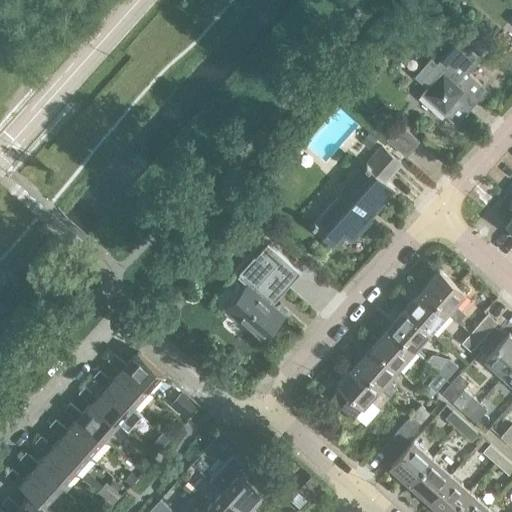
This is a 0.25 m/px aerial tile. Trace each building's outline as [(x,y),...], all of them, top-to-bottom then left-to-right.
[(479,53),(486,45),(471,31),(464,39),(479,53)] [(488,89),(469,73),(479,61),(457,41),(436,64),(430,58),(415,75),(428,86),(421,93),(456,124),(488,89)] [(511,68),(511,67),(511,56),(509,54),(503,61),(511,68)] [(406,155),(419,139),(399,122),(386,137),(406,155)] [(363,141),(369,147),(378,137),(371,131),(363,141)] [(384,181),(401,163),(382,146),(365,164),(362,161),(337,189),(340,193),(312,224),(333,243),(344,231),(353,240),(371,220),(369,219),(394,190),(384,181)] [(284,316),(269,302),(299,270),(268,242),(238,276),(246,284),(226,307),(262,340),(284,316)] [(439,270),(421,289),(447,312),(448,311),(458,320),(466,311),(456,302),(464,293),(439,270)] [(447,312),(421,289),(405,308),(430,331),(447,312)] [(430,331),(405,308),(388,327),(414,349),(430,331)] [(479,340),(497,320),(487,311),(469,332),(479,340)] [(414,349),(388,327),(371,345),(397,368),(414,349)] [(479,340),(469,332),(461,341),(471,350),(479,340)] [(485,359),(504,375),(511,365),(511,335),(509,332),(485,359)] [(397,368),(371,345),(355,364),(381,387),(390,394),(397,387),(395,385),(394,381),(389,377),(397,368)] [(163,371),(138,348),(126,362),(114,351),(108,358),(120,368),(122,365),(148,388),(163,371)] [(446,378),(446,377),(458,364),(450,356),(438,371),(446,378)] [(380,406),(390,394),(381,387),(355,364),(338,383),(342,387),(331,398),(353,418),(371,398),(380,406)] [(122,365),(120,368),(111,378),(99,368),(93,374),(105,385),(108,382),(133,405),(148,388),(122,365)] [(446,378),(438,371),(427,383),(435,390),(446,378)] [(442,390),(452,399),(469,380),(459,371),(442,390)] [(108,382),(105,385),(96,395),(84,384),(78,391),(90,401),(93,398),(118,421),(133,405),(108,382)] [(188,418),(198,405),(180,391),(169,403),(188,418)] [(468,414),(480,401),(472,393),(460,407),(468,414)] [(93,398),(90,401),(81,411),(69,400),(63,407),(75,418),(78,415),(104,438),(118,421),(93,398)] [(468,414),(475,421),(487,407),(480,401),(468,414)] [(389,457),(427,414),(417,406),(380,448),(389,457)] [(458,428),(465,419),(452,408),(444,416),(458,428)] [(78,415),(75,418),(67,428),(55,417),(49,423),(61,434),(63,431),(89,454),(104,438),(78,415)] [(470,439),(478,430),(465,419),(458,428),(470,439)] [(508,442),(511,437),(511,421),(500,435),(508,442)] [(63,431),(61,434),(52,444),(40,433),(34,440),(46,451),(48,448),(74,471),(89,454),(63,431)] [(221,431),(209,445),(216,452),(228,438),(221,431)] [(170,439),(162,432),(155,440),(163,447),(170,439)] [(486,439),(481,434),(474,441),(477,443),(471,449),(474,451),(486,439)] [(413,439),(390,465),(410,482),(433,456),(413,439)] [(503,453),(489,441),(482,449),(495,461),(503,453)] [(48,448),(46,451),(37,461),(25,450),(19,456),(31,467),(34,464),(59,487),(74,471),(48,448)] [(150,460),(141,453),(134,462),(143,469),(150,460)] [(210,479),(216,485),(222,490),(247,511),(263,494),(244,477),(251,470),(233,453),(210,479)] [(511,460),(503,453),(495,461),(508,472),(511,467),(511,460)] [(433,456),(410,482),(428,498),(451,473),(433,456)] [(203,469),(208,463),(201,457),(195,462),(203,469)] [(34,464),(31,467),(22,477),(10,466),(4,473),(17,484),(19,481),(31,491),(45,503),(59,487),(34,464)] [(131,470),(124,478),(131,484),(138,476),(131,470)] [(451,473),(428,498),(443,511),(449,511),(470,489),(451,473)] [(299,507),(322,485),(310,474),(305,479),(302,475),(293,484),(298,488),(289,497),(299,507)] [(110,484),(102,493),(113,503),(121,494),(110,484)] [(200,503),(206,508),(211,511),(246,511),(247,511),(222,490),(216,485),(200,503)] [(470,489),(449,511),(483,511),(489,506),(470,489)] [(54,511),(45,503),(31,491),(19,505),(7,494),(1,501),(13,511),(16,508),(20,511),(54,511)] [(170,511),(173,509),(160,498),(146,511),(160,511),(170,511)]
